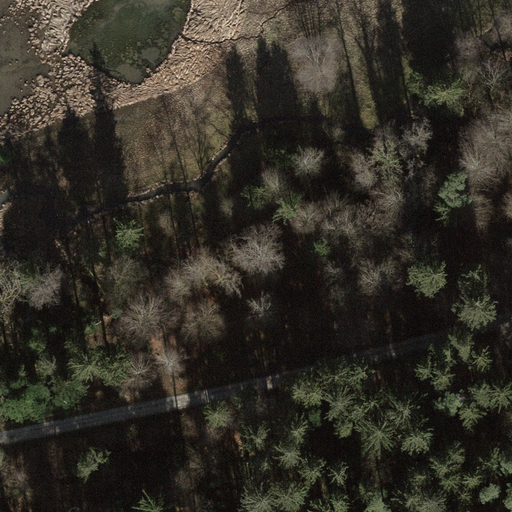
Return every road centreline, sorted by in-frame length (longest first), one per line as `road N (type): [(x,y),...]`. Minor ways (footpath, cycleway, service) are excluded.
road 1 (track): [(511,316),(268,382),(0,437)]
road 2 (track): [(268,382),(511,189)]
